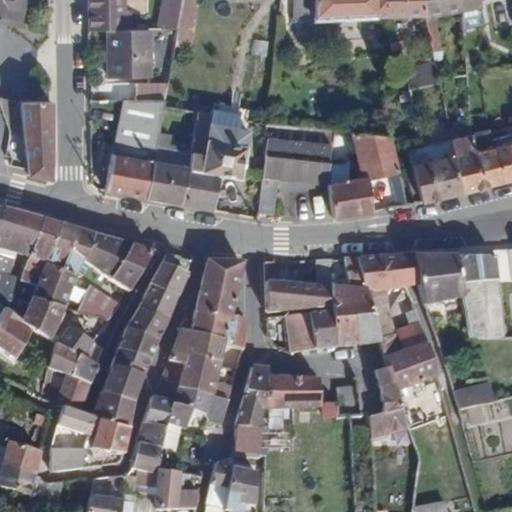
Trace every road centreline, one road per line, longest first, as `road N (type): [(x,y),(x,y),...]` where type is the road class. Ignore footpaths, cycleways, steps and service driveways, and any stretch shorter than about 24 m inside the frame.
road 1 (residential): [(477,226),(251,241),(68,198)]
road 2 (residential): [(68,198),(70,0)]
